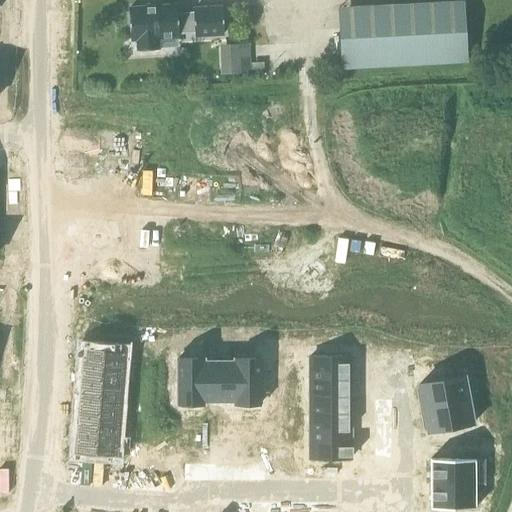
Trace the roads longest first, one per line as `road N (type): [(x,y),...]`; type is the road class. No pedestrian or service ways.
road 1 (unknown): [(511,279),(356,220),(149,209),(78,179),(35,139)]
road 2 (residential): [(30,496),(35,139)]
road 3 (residential): [(188,507),(201,491),(400,498),(395,378)]
road 4 (residential): [(30,496),(188,507)]
